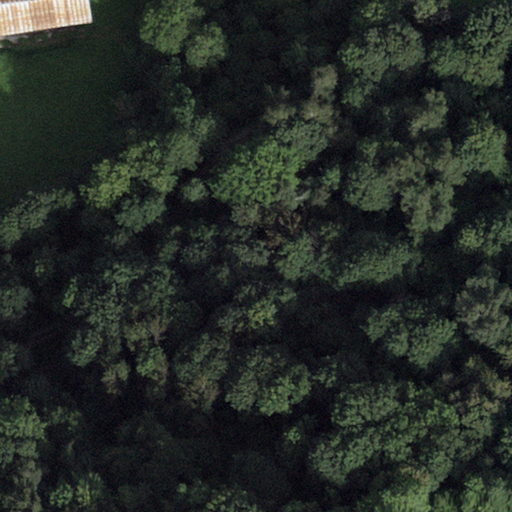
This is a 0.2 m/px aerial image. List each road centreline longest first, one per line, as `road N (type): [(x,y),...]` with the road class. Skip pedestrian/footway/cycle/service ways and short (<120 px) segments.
road 1 (track): [(511,144),(285,126),(247,133),(219,153),(132,277),(71,322),(0,348)]
road 2 (track): [(511,382),(460,348),(302,296),(169,349),(42,372),(0,371)]
road 3 (track): [(163,236),(98,260),(79,261),(68,250),(70,222),(133,99),(140,65)]
